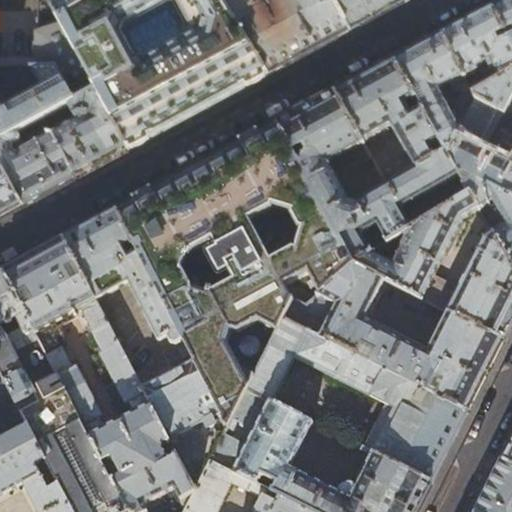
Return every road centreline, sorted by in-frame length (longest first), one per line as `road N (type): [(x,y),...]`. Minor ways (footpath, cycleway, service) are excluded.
road 1 (unclassified): [(0,245),(458,0)]
road 2 (residential): [(511,381),(445,511)]
